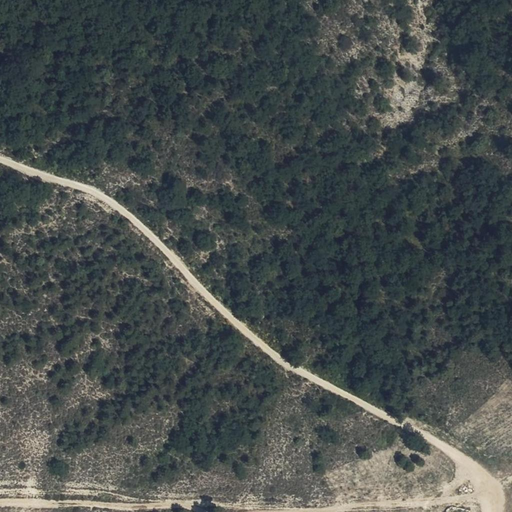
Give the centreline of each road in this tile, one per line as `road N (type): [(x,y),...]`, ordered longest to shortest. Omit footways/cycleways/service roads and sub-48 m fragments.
road 1 (track): [(0,161),(108,199),(261,347),(465,458),(494,482)]
road 2 (track): [(501,493),(316,510),(23,488)]
